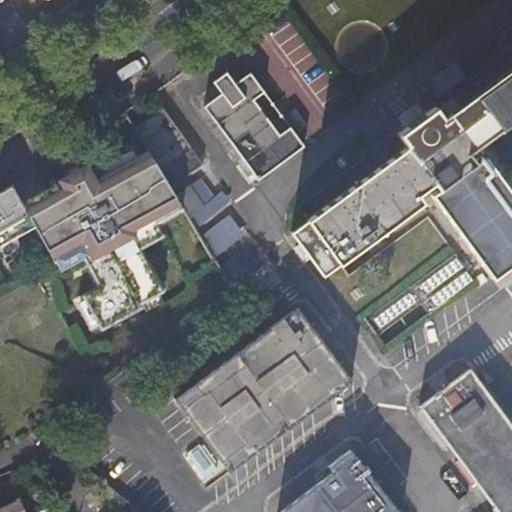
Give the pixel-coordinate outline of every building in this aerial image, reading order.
[(511,71),(446,120),(436,108),(397,137),(407,150),(291,235),(324,279),(423,204),(418,197),(433,185),(438,191),(431,196),(493,279),(511,264),(511,196),(483,158),(475,163),(472,158),(474,150),(511,121),(511,71)] [(303,148),(290,131),(279,139),(252,102),(263,94),(249,76),(237,85),(229,75),(227,76),(226,75),(214,84),(222,96),(205,109),(258,182),(303,148)] [(279,139),(290,131),(291,130),(264,93),(263,94),(252,102),(279,139)] [(163,111),(137,131),(150,152),(172,190),(205,166),(163,111)] [(172,190),(150,152),(96,181),(90,171),(24,207),(36,229),(55,264),(76,252),(98,291),(85,298),(103,331),(137,312),(135,307),(159,294),(129,240),(152,227),(146,216),(178,199),(172,190)] [(0,248),(36,229),(24,207),(13,187),(0,193),(0,248)] [(353,384),(297,311),(175,403),(230,476),(353,384)] [(511,511),(511,426),(470,370),(420,408),(496,511),(494,511),(397,511),(351,452),(329,469),(334,475),(285,511),(511,511)] [(0,508),(0,511),(21,511),(17,501),(0,508)]
